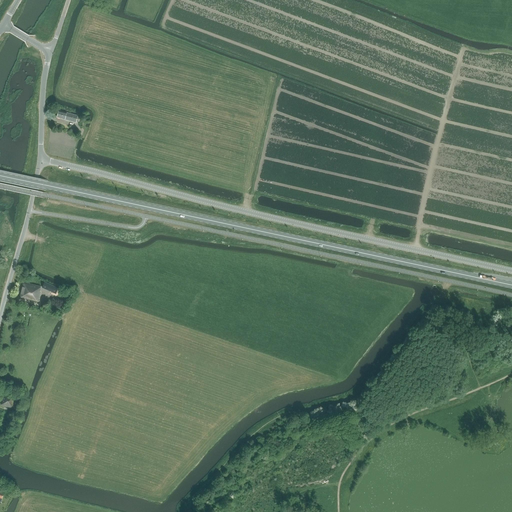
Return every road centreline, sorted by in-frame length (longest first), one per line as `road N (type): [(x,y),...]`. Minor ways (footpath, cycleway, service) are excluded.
road 1 (primary): [(511,285),(0,175)]
road 2 (unclassified): [(40,158),(511,271)]
road 3 (unclassified): [(0,319),(40,158)]
